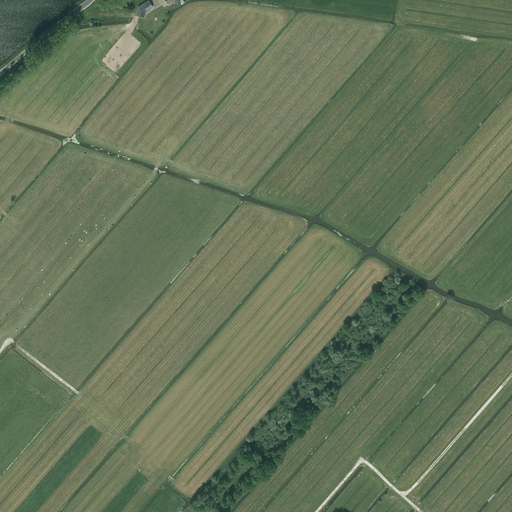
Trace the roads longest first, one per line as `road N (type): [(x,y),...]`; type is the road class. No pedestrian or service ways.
road 1 (track): [(0,351),(11,337),(131,438)]
road 2 (track): [(406,494),(511,374)]
road 3 (track): [(425,511),(363,458),(316,511)]
